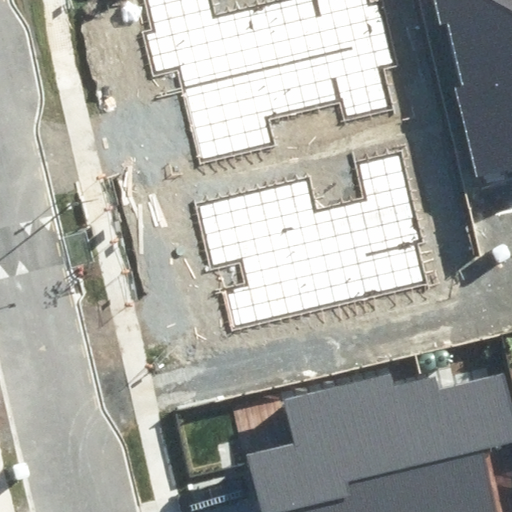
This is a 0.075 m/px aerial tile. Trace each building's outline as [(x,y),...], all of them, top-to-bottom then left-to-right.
[(213,0),(142,0),(147,24),(138,26),(147,71),(179,64),(199,159),(271,145),(265,118),(344,101),(347,115),(389,106),(382,69),(394,66),(380,0),(379,0),(369,6),(368,0),(270,0),(216,11),(213,0)] [(511,0),(431,0),(474,182),(511,172),(511,0)] [(308,178),(194,203),(207,266),(244,258),(250,285),(224,291),(233,331),(437,286),(407,151),(361,161),(370,202),(316,214),(308,178)] [(258,506),(494,452),(511,447),(511,368),(395,395),(391,378),(285,403),(294,442),(245,454),(258,506)] [(508,511),(494,452),(258,506),(259,511),(508,511)]
